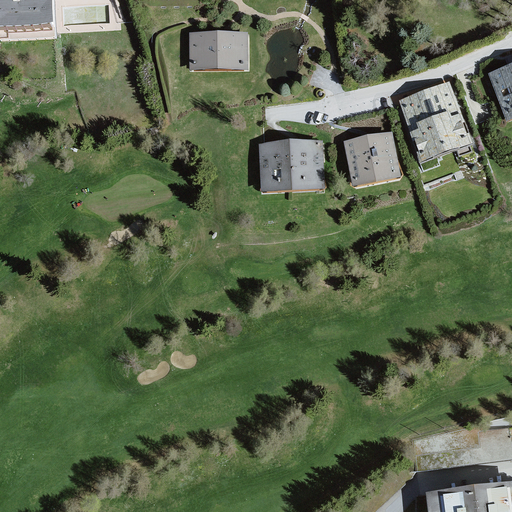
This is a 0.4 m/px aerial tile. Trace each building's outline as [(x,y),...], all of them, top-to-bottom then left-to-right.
[(0,0),(0,35),(1,36),(1,40),(56,38),(56,30),(58,29),(56,0),(0,0)] [(246,36),(192,36),(192,69),(246,69),(246,36)] [(511,68),(493,75),(510,119),(511,118),(511,68)] [(401,102),(425,165),(472,148),(448,84),(401,102)] [(391,135),(348,144),(356,186),(400,177),(391,135)] [(323,189),(321,146),(264,148),(265,191),(323,189)] [(511,511),(511,481),(425,491),(427,511),(511,511)]
